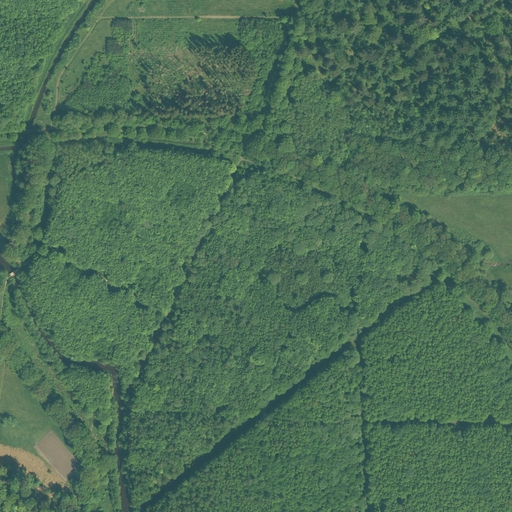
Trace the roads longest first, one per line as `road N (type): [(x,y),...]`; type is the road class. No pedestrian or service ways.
road 1 (track): [(166,314),(292,383),(357,338)]
road 2 (track): [(5,284),(3,329),(98,448)]
road 3 (track): [(362,417),(357,338),(438,266)]
road 4 (track): [(52,128),(61,74),(100,17)]
